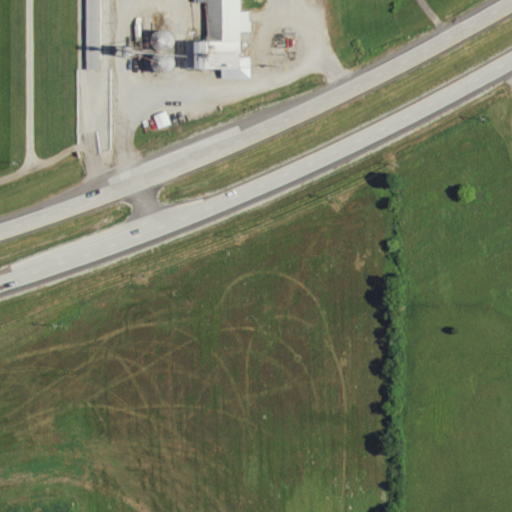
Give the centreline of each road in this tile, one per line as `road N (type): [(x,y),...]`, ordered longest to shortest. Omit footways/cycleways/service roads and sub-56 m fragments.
road 1 (primary): [(153,228),(315,164),(511,62)]
road 2 (primary): [(511,2),(342,96),(222,146)]
road 3 (primary): [(134,182),(0,234)]
